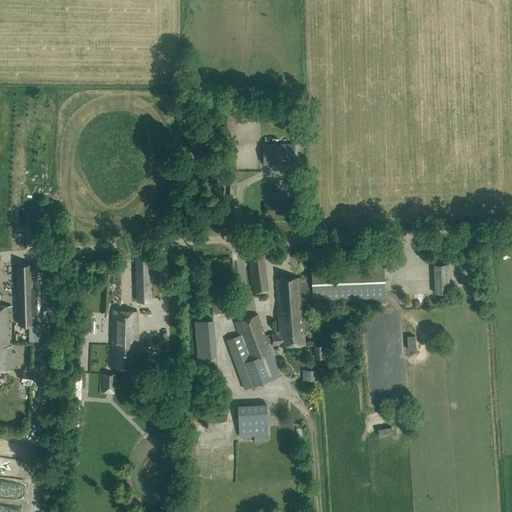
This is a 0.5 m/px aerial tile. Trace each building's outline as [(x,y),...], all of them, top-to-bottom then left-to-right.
[(294,165),(294,144),(263,144),(263,165),(294,165)] [(282,194),(270,194),(270,201),(272,201),(272,204),(265,204),(265,213),(289,213),(289,204),(281,204),(281,201),(282,201),(282,194)] [(263,248),(263,247),(245,250),(247,263),(249,263),(250,269),(248,269),(251,290),(254,289),(255,294),(267,293),(265,280),(268,279),(265,260),(270,259),(268,247),(263,248)] [(150,252),(136,253),(138,302),(151,302),(150,252)] [(32,289),(32,264),(16,265),(18,325),(33,325),(33,315),(37,315),(37,289),(32,289)] [(449,294),(448,264),(434,265),(435,294),(449,294)] [(385,297),(383,266),(312,269),(312,279),(301,280),(300,277),(276,279),(280,333),(271,334),(272,345),(281,345),(305,344),(302,314),(303,314),(302,300),(385,297)] [(12,306),(0,305),(0,370),(10,371),(12,346),(11,346),(12,306)] [(137,311),(114,311),(112,346),(113,346),(113,367),(136,368),(136,344),(137,344),(137,311)] [(280,376),(258,314),(235,322),(239,335),(226,340),(245,389),(280,376)] [(216,357),(214,320),(193,321),(196,358),(216,357)] [(315,371),(305,370),(305,381),(315,381),(315,371)] [(83,388),(69,388),(68,427),(83,427),(83,388)] [(268,436),(267,405),(238,406),(240,437),(268,436)]
